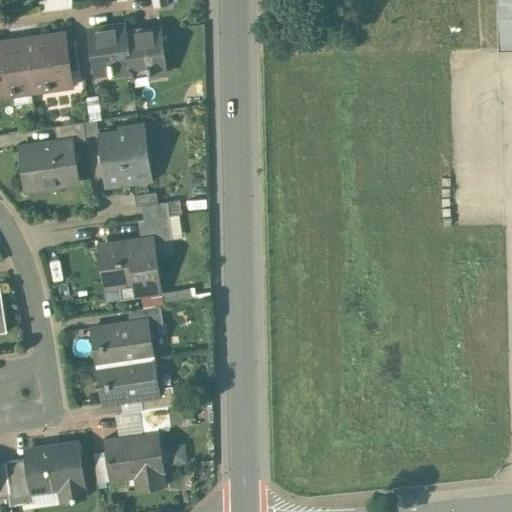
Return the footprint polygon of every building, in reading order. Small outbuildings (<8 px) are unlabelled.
[(511,0),(497,0),(499,43),(511,42),(511,0)] [(123,24),(88,30),(95,75),(130,70),(123,24)] [(160,27),(125,32),(124,24),(123,24),(130,70),(131,77),(166,72),(160,27)] [(63,33),(23,39),(31,91),(70,85),(63,33)] [(23,39),(0,42),(0,95),(31,91),(23,39)] [(83,122),(55,126),(57,144),(74,142),(86,140),(83,122)] [(118,131),(97,134),(100,154),(101,154),(105,182),(104,182),(105,184),(124,181),(124,180),(149,176),(150,178),(152,177),(145,132),(132,134),(131,126),(118,128),(118,131)] [(41,145),(18,148),(18,151),(16,152),(18,165),(20,164),(22,179),(44,176),(45,186),(80,181),(74,142),(57,144),(41,146),(41,145)] [(156,192),(134,195),(136,206),(141,205),(157,203),(156,192)] [(157,203),(141,205),(143,219),(169,215),(167,201),(157,203)] [(169,215),(143,219),(146,240),(154,239),(155,241),(172,238),(169,215)] [(146,240),(99,247),(105,285),(132,282),(134,296),(162,292),(155,241),(154,239),(146,240)] [(160,305),(127,310),(129,321),(149,318),(150,325),(163,324),(160,305)] [(129,321),(91,327),(97,365),(154,356),(150,325),(149,318),(129,321)] [(154,356),(97,365),(102,402),(140,397),(160,394),(159,387),(154,356)] [(160,394),(140,397),(142,409),(168,405),(175,404),(172,385),(159,387),(160,394)] [(142,409),(138,410),(141,429),(158,427),(171,425),(168,405),(142,409)] [(142,435),(123,438),(123,435),(104,438),(110,480),(111,480),(110,476),(139,472),(141,488),(136,489),(136,490),(165,485),(163,472),(165,472),(158,427),(141,429),(142,435)] [(77,442),(26,450),(27,458),(31,490),(33,490),(61,486),(63,501),(83,498),(81,483),(83,482),(77,442)] [(27,458),(5,461),(10,493),(11,505),(35,501),(33,490),(31,490),(27,458)] [(5,461),(0,461),(0,494),(10,493),(5,461)]
